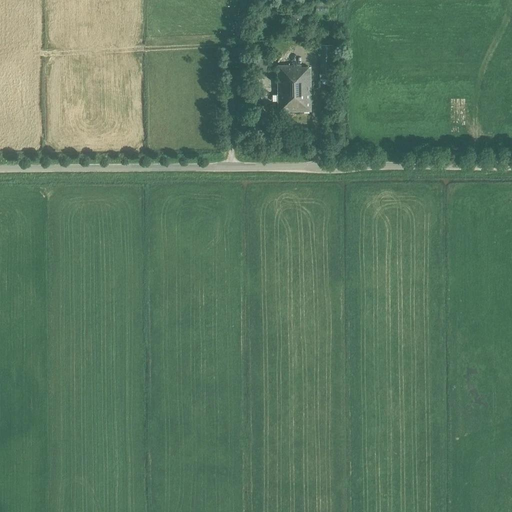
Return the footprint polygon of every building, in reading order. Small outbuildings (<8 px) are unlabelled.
[(287,19),(303,19),(303,5),(287,5),(287,19)] [(321,45),(321,66),(332,66),(332,65),(339,65),(340,45),(321,45)] [(254,76),(266,76),(266,51),(254,51),(254,76)] [(279,111),(311,111),(311,67),(302,67),(302,65),(279,65),(279,95),(274,95),(274,102),(279,102),(279,111)] [(336,79),(336,69),(321,69),(321,79),(336,79)]
